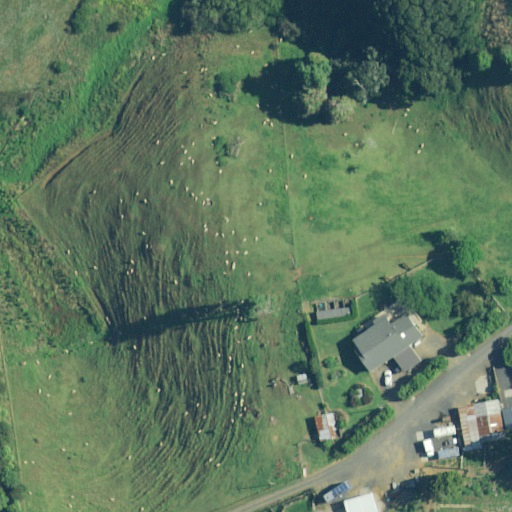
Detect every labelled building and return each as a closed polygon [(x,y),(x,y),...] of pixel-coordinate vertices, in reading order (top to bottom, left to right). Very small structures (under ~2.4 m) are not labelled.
[(356,316),(355,306),(319,310),(320,320),(356,316)] [(425,336),(410,314),(395,323),(388,313),(378,320),(381,324),(357,339),(365,352),(363,354),(373,371),(396,356),(406,371),(421,361),(411,345),(425,336)] [(511,360),(496,363),(508,431),(511,430),(511,360)] [(494,391),(491,375),(476,378),(479,394),(494,391)] [(369,398),(365,386),(355,389),(358,401),(369,398)] [(507,432),(502,408),(501,399),(461,407),(469,450),(485,447),(484,442),(508,438),(507,432)] [(324,440),(337,437),(336,430),(341,429),(338,411),(319,416),(324,440)] [(316,420),(308,421),(311,440),(319,439),(316,420)] [(453,442),(445,444),(440,420),(426,423),(430,442),(433,457),(455,452),(453,442)] [(381,511),(375,492),(348,500),(351,511),(381,511)]
